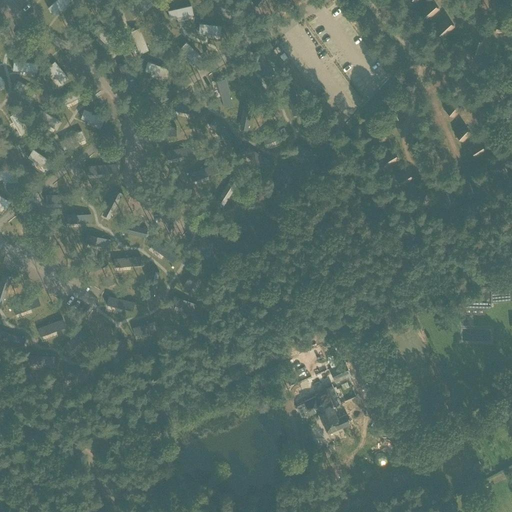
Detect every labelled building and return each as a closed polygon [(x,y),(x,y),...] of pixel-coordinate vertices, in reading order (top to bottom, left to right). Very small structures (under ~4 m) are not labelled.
[(56,0),(48,8),(54,14),(69,0),(56,0)] [(150,0),(137,0),(127,9),(133,16),(151,1),(150,0)] [(498,12),(511,11),(511,0),(498,0),(498,6),(498,12)] [(428,20),(439,10),(435,6),(431,1),(420,11),(428,20)] [(191,6),(168,10),(169,19),(193,14),(191,6)] [(445,37),(454,27),(450,23),(445,19),(436,28),(445,37)] [(495,33),(511,34),(511,22),(496,21),(495,28),(495,33)] [(199,23),(198,32),(220,35),(221,26),(199,23)] [(99,25),(93,31),(109,46),(115,40),(99,25)] [(139,28),(131,31),(140,53),(148,50),(139,28)] [(480,57),(484,42),(479,40),(473,39),(468,53),(480,57)] [(186,42),(179,49),(197,65),(203,59),(186,42)] [(260,49),(252,53),(267,77),(273,73),(274,73),(260,49)] [(13,60),(12,70),(36,72),(37,63),(13,60)] [(55,61),(47,67),(61,84),(68,78),(55,61)] [(147,61),(144,70),(167,78),(170,70),(147,61)] [(127,63),(119,66),(127,87),(136,83),(127,63)] [(225,78),(216,81),(224,108),(232,105),(225,78)] [(18,80),(13,88),(32,99),(37,91),(18,80)] [(293,86),(285,89),(292,115),(297,114),(301,113),(293,86)] [(76,89),(54,99),(58,107),(80,97),(76,89)] [(176,101),(174,110),(189,113),(200,116),(202,107),(176,101)] [(244,101),(239,129),(244,130),(248,130),(253,102),(244,101)] [(454,117),(460,108),(450,101),(444,109),(449,113),(454,117)] [(387,109),(392,120),(397,118),(402,116),(397,105),(387,109)] [(500,115),(506,124),(511,119),(511,107),(500,115)] [(40,109),(35,117),(56,130),(61,121),(40,109)] [(84,109),(81,118),(101,125),(104,117),(84,109)] [(17,111),(10,115),(21,134),(28,130),(17,111)] [(215,118),(208,123),(219,136),(226,144),(232,138),(215,118)] [(309,124),(304,132),(325,147),(327,148),(332,140),(309,124)] [(462,142),(470,133),(462,125),(454,133),(458,138),(462,142)] [(176,127),(148,127),(148,136),(176,135),(176,127)] [(284,127),(262,136),(265,144),(277,139),(287,135),(284,127)] [(375,127),(373,139),(384,141),(385,134),(386,129),(375,127)] [(81,130),(59,141),(64,149),(85,138),(81,130)] [(479,141),(469,147),(473,154),(475,157),(485,151),(479,141)] [(297,143),(292,151),(304,158),(313,163),(317,155),(297,143)] [(195,144),(165,150),(167,159),(183,156),(196,153),(195,144)] [(245,150),(243,154),(256,162),(266,168),(270,160),(247,146),(245,150)] [(33,149),(28,156),(47,170),(53,163),(33,149)] [(389,166),(399,160),(395,154),(392,149),(382,155),(389,166)] [(500,173),(500,161),(489,161),(489,165),(489,173),(500,173)] [(116,163),(88,165),(89,174),(116,172),(116,163)] [(215,164),(190,172),(192,181),(208,176),(218,172),(215,164)] [(287,164),(273,184),(280,189),(288,177),(294,169),(287,164)] [(17,170),(0,169),(0,178),(17,179),(17,170)] [(403,186),(413,180),(411,175),(408,169),(397,175),(403,186)] [(479,188),(474,177),(472,178),(462,182),(467,193),(479,188)] [(230,179),(216,201),(223,206),(237,183),(230,179)] [(445,203),(456,198),(451,188),(447,190),(441,193),(445,203)] [(115,189),(102,214),(110,218),(122,193),(115,189)] [(416,200),(427,205),(431,195),(425,192),(420,190),(416,200)] [(73,194),(46,194),(46,203),(74,203),(73,194)] [(270,194),(246,197),(247,206),(261,204),(271,203),(270,194)] [(0,195),(0,206),(5,209),(10,202),(0,195)] [(91,213),(66,214),(67,223),(91,222),(91,213)] [(243,222),(221,231),(224,238),(237,233),(246,230),(243,222)] [(121,223),(119,231),(145,237),(147,229),(121,223)] [(202,232),(196,255),(205,257),(210,234),(202,232)] [(87,234),(85,242),(108,248),(110,239),(87,234)] [(156,239),(151,246),(164,255),(173,262),(178,255),(156,239)] [(140,256),(113,258),(114,267),(130,265),(141,264),(140,256)] [(195,266),(182,286),(190,291),(203,271),(195,266)] [(151,270),(144,297),(152,299),(159,272),(151,270)] [(3,273),(0,282),(0,301),(3,303),(11,276),(3,273)] [(462,298),(461,307),(463,307),(485,308),(491,308),(491,303),(511,301),(511,283),(491,285),(491,287),(464,286),(463,298),(462,298)] [(174,295),(170,303),(183,308),(192,312),(195,304),(174,295)] [(37,296),(12,305),(15,314),(40,305),(37,296)] [(108,296),(106,304),(122,308),(132,310),(134,302),(108,296)] [(62,318),(37,328),(40,336),(65,326),(62,318)] [(155,320),(132,327),(135,336),(158,329),(155,320)] [(81,328),(61,347),(67,353),(87,334),(81,328)] [(0,329),(0,338),(22,347),(25,338),(0,329)] [(121,337),(104,355),(111,361),(127,343),(121,337)] [(31,354),(30,362),(54,365),(55,357),(31,354)] [(335,381),(349,375),(344,363),(330,369),(335,381)] [(89,368),(65,371),(66,379),(90,377),(89,368)] [(315,396),(308,399),(303,401),(309,415),(315,412),(315,411),(318,409),(328,432),(351,422),(347,413),(337,417),(333,408),(340,404),(331,385),(324,388),(329,399),(319,403),(315,396)] [(450,411),(454,419),(465,412),(461,405),(450,411)] [(370,473),(378,461),(372,459),(364,471),(370,473)]
